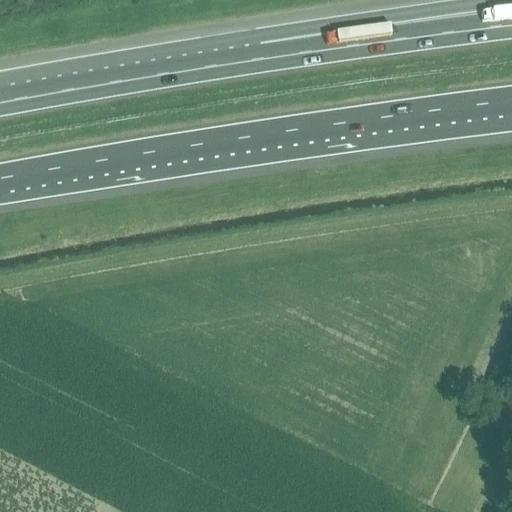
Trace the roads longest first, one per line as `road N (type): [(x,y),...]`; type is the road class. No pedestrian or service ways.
road 1 (motorway): [(0,181),(511,102)]
road 2 (motorway): [(511,6),(338,30),(247,64)]
road 3 (motorway): [(511,33),(247,64)]
road 4 (motorway): [(247,64),(0,108)]
